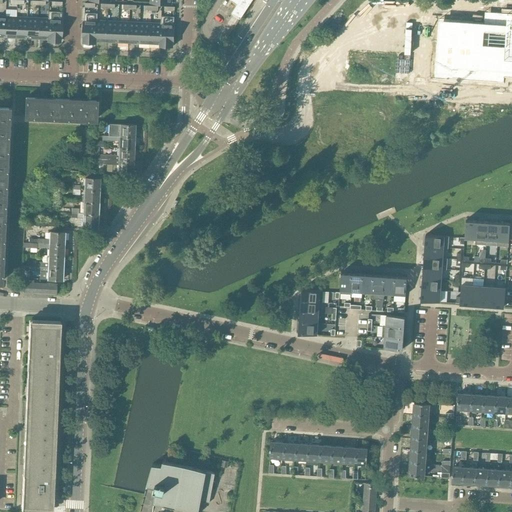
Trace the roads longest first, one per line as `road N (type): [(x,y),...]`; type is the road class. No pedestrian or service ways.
road 1 (residential): [(91,305),(393,365)]
road 2 (tertiary): [(75,511),(91,305)]
road 3 (tertiary): [(91,305),(162,183)]
road 4 (tertiary): [(225,109),(293,0)]
